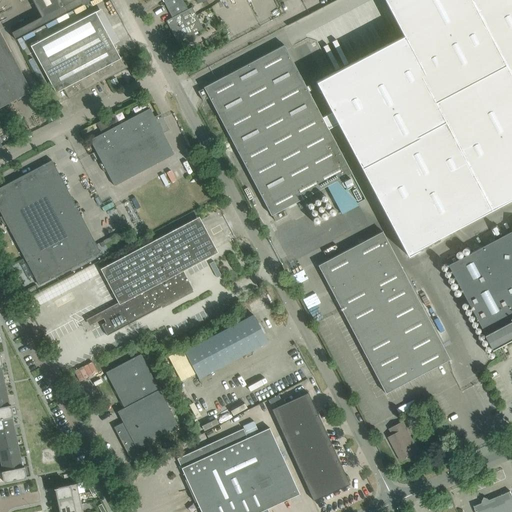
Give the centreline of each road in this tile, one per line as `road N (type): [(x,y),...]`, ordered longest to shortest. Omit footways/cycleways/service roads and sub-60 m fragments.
road 1 (unclassified): [(392,501),(167,72)]
road 2 (unclassified): [(120,511),(0,280)]
road 3 (unclassified): [(0,160),(167,72)]
road 4 (unknown): [(46,372),(202,293)]
road 5 (unclassified): [(392,501),(511,449)]
